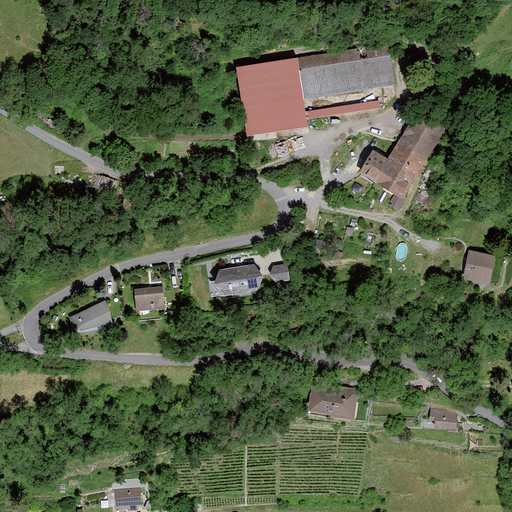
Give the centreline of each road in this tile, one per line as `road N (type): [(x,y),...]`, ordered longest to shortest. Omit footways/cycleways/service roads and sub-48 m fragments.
road 1 (unclassified): [(0,109),(111,168),(235,179),(268,187),(283,207),(272,229),(121,267),(46,303),(30,324)]
road 2 (unclassified): [(44,349),(192,361),(275,347),(394,360),(511,427)]
